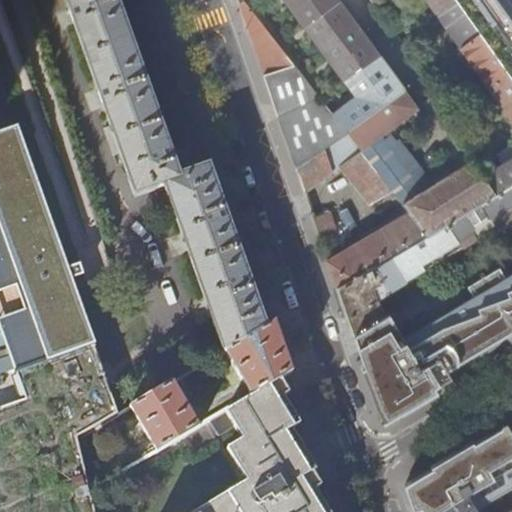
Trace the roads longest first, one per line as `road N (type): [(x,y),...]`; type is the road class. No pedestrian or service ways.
road 1 (tertiary): [(366,461),(326,371),(203,0)]
road 2 (residential): [(169,309),(145,240),(116,209),(41,0)]
road 3 (residential): [(366,461),(511,378)]
